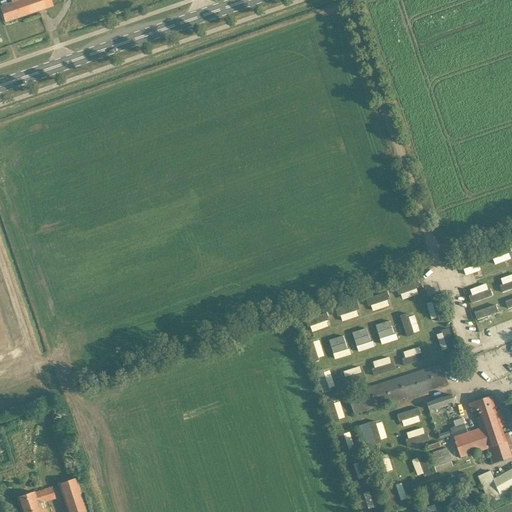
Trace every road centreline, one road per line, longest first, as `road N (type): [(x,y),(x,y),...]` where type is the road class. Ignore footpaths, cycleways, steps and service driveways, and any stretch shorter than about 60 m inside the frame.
road 1 (primary): [(0,86),(260,0)]
road 2 (unclassified): [(47,396),(0,252)]
